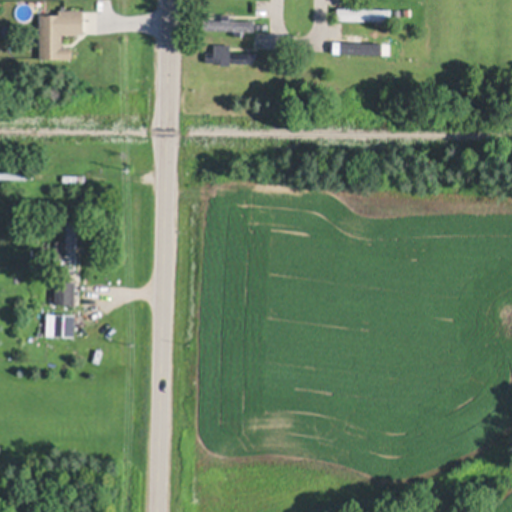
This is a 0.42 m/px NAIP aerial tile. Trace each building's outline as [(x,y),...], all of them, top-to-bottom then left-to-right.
[(391,6),(391,18),(337,17),(337,5),(391,6)] [(84,7),(84,31),(63,31),(63,43),(74,43),(74,57),(40,56),(41,12),(60,12),(60,7),(84,7)] [(230,11),(230,18),(255,18),(255,29),(242,29),(242,34),(235,34),(235,28),(204,28),(204,17),(222,17),(222,11),(230,11)] [(255,50),(254,61),(206,59),(206,48),(255,50)] [(78,219),(75,269),(66,268),(66,261),(55,261),(56,254),(48,254),(49,240),(66,241),(68,218),(78,219)] [(76,302),(55,302),(55,279),(76,279),(76,302)] [(75,312),(75,334),(47,334),(48,311),(75,312)]
